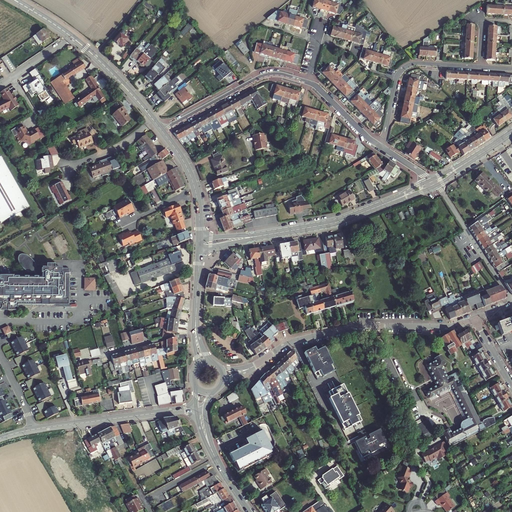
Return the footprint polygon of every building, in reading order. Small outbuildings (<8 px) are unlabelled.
[(314,0),(312,6),(320,9),(322,0),(314,0)] [(322,0),(320,9),(327,11),(330,0),(322,0)] [(330,0),(327,11),(340,15),(345,8),(339,6),(341,0),(330,0)] [(503,13),(511,14),(511,8),(511,0),(504,0),(504,4),(503,13)] [(487,2),(486,11),(495,12),(503,13),(504,4),(496,3),(487,2)] [(267,19),(284,23),(287,14),(275,11),(267,19)] [(292,25),(295,17),(287,14),(284,23),(292,25)] [(304,19),(295,17),(292,25),(301,28),(301,27),(306,28),(308,20),(304,19)] [(347,26),(343,39),(350,41),(353,33),(354,28),(348,26),(350,22),(348,22),(347,26)] [(473,40),(474,31),(474,22),(466,22),(466,25),(461,25),(461,30),(465,30),(465,40),(464,48),(461,48),(460,56),(463,56),(463,57),(472,57),(473,49),(473,40)] [(488,32),(496,33),(499,33),(500,24),(488,23),(488,32)] [(332,26),(330,35),(343,39),(347,26),(342,25),(340,29),(332,26)] [(49,36),(43,28),(33,35),(38,43),(49,36)] [(495,41),(496,33),(488,32),(487,41),(486,49),(494,50),(495,41)] [(361,35),(353,33),(350,41),(363,45),(365,38),(360,37),(361,35)] [(113,42),(118,45),(119,44),(122,47),(125,43),(126,44),(128,41),(119,34),(113,42)] [(260,54),(268,56),(271,48),(272,43),(263,41),(262,45),(259,44),(257,51),(260,52),(260,54)] [(130,57),(137,62),(150,46),(148,44),(144,49),(140,45),(130,57)] [(149,70),(154,64),(149,60),(157,50),(151,45),(150,46),(137,62),(139,65),(139,66),(141,67),(142,67),(143,68),(144,66),(149,70)] [(427,54),(428,46),(414,45),(414,50),(419,51),(419,54),(427,54)] [(279,46),(278,50),(276,58),(283,61),(286,52),(287,49),(279,46)] [(428,46),(427,54),(436,55),(436,46),(428,46)] [(130,48),(122,58),(125,60),(133,51),(130,48)] [(278,50),(271,48),(268,56),(276,58),(278,50)] [(494,59),(494,50),(486,49),(485,58),(494,59)] [(365,53),(361,51),(359,58),(372,61),(374,53),(366,50),(365,53)] [(382,55),(380,64),(391,67),(393,61),(389,60),(392,53),(384,50),(382,55)] [(298,55),(286,52),(283,61),(296,64),(298,55)] [(372,61),(380,64),(382,55),(374,53),(372,61)] [(16,68),(6,54),(2,57),(11,71),(16,68)] [(50,83),(63,102),(72,96),(65,87),(69,84),(70,81),(68,79),(85,68),(79,58),(72,63),(73,65),(69,68),(71,70),(50,83)] [(153,86),(161,79),(158,76),(163,70),(160,68),(165,62),(161,59),(145,78),(147,80),(147,81),(149,82),(150,82),(151,83),(153,86)] [(233,74),(221,61),(212,67),(215,71),(215,70),(219,75),(216,78),(219,82),(227,76),(229,78),(233,74)] [(324,66),(319,71),(328,79),(334,73),(331,70),(333,68),(331,65),(327,69),(324,66)] [(45,84),(35,69),(29,73),(34,81),(31,84),(30,82),(27,85),(30,89),(29,90),(32,96),(37,93),(42,101),(48,97),(44,92),(45,91),(42,86),(45,84)] [(340,78),(334,73),(328,79),(334,85),(340,78)] [(165,75),(163,77),(168,84),(171,82),(165,75)] [(498,75),(488,75),(488,82),(492,82),(492,87),(498,87),(498,75)] [(498,87),(504,87),(504,86),(504,83),(508,83),(508,84),(511,84),(511,76),(498,75),(498,87)] [(90,77),(86,79),(93,90),(75,102),(78,107),(95,95),(99,101),(100,101),(102,103),(106,100),(90,77)] [(161,79),(153,86),(159,92),(168,84),(163,77),(161,79)] [(164,98),(162,100),(164,103),(170,98),(168,96),(168,95),(176,87),(174,85),(175,84),(178,81),(175,78),(171,82),(168,84),(159,92),(164,98)] [(346,84),(340,78),(334,85),(339,91),(346,84)] [(349,81),(346,84),(339,91),(348,99),(354,93),(351,90),(355,86),(351,82),(353,80),(352,78),(349,81)] [(409,79),(407,87),(416,89),(421,90),(423,84),(426,85),(427,83),(418,81),(410,79),(409,79)] [(175,95),(182,104),(187,100),(188,102),(192,98),(190,96),(184,88),(187,86),(185,83),(178,88),(177,89),(179,92),(175,95)] [(168,95),(168,96),(177,89),(178,88),(175,84),(174,85),(176,87),(168,95)] [(281,101),(285,87),(273,84),(270,91),(275,93),(273,99),(278,100),(277,105),(279,105),(281,101)] [(184,88),(190,96),(193,93),(187,86),(184,88)] [(285,87),(281,101),(288,103),(292,89),(285,87)] [(407,87),(405,95),(415,97),(416,89),(407,87)] [(12,98),(6,89),(0,93),(0,94),(5,101),(0,103),(0,111),(9,107),(12,111),(18,106),(14,101),(13,102),(11,98),(12,98)] [(297,100),(302,101),(304,93),(292,89),(288,103),(287,108),(290,109),(291,104),(296,106),(297,100)] [(254,90),(236,99),(240,107),(252,101),(257,110),(258,110),(267,104),(254,90)] [(348,99),(356,108),(362,101),(366,98),(368,95),(367,94),(365,96),(360,91),(356,95),(354,93),(348,99)] [(415,97),(405,95),(404,103),(418,106),(419,100),(423,101),(423,99),(419,98),(415,97)] [(503,98),(501,95),(497,98),(502,105),(503,107),(497,111),(505,122),(511,117),(511,116),(507,110),(510,108),(503,98)] [(74,99),(72,96),(63,102),(64,102),(65,104),(74,99)] [(511,102),(507,96),(503,98),(510,108),(511,106),(511,102)] [(228,103),(232,111),(235,109),(240,107),(236,99),(228,103)] [(368,107),(362,101),(356,108),(362,113),(368,107)] [(229,124),(237,120),(232,111),(228,103),(220,108),(229,124)] [(402,111),(420,114),(421,111),(417,111),(418,106),(404,103),(402,111)] [(113,115),(122,127),(131,120),(125,114),(127,113),(123,107),(113,115)] [(310,120),(313,111),(300,107),(298,114),(303,115),(302,117),(306,119),(305,123),(307,123),(305,127),(308,128),(309,124),(310,120)] [(362,113),(367,119),(374,113),(368,107),(362,113)] [(378,109),(374,113),(367,119),(376,128),(380,123),(377,121),(383,115),(379,111),(381,108),(380,107),(378,109)] [(220,108),(212,112),(219,123),(219,125),(221,127),(222,129),(230,125),(229,124),(220,108)] [(318,122),(320,113),(313,111),(310,120),(318,122)] [(420,114),(402,111),(399,123),(409,125),(410,117),(415,118),(416,117),(419,118),(420,114)] [(498,128),(505,122),(497,111),(495,113),(495,114),(492,116),(494,119),(493,120),(498,128)] [(209,124),(211,128),(212,129),(213,131),(221,127),(219,125),(219,123),(212,112),(205,116),(209,124)] [(315,130),(318,131),(319,126),(329,129),(329,128),(332,119),(327,118),(328,115),(320,113),(318,122),(315,130)] [(197,121),(201,128),(204,134),(212,129),(211,128),(209,124),(205,116),(197,121)] [(201,128),(197,121),(189,125),(193,132),(196,137),(199,142),(201,141),(199,137),(198,137),(200,136),(197,131),(201,128)] [(186,137),(189,141),(196,137),(193,132),(189,125),(181,129),(186,137)] [(19,126),(10,131),(14,137),(15,136),(18,142),(21,141),(27,143),(27,141),(29,142),(30,144),(32,144),(34,143),(34,141),(39,138),(35,130),(29,133),(27,133),(24,127),(21,129),(19,126)] [(484,143),(490,139),(484,130),(486,129),(484,126),(481,128),(481,127),(475,130),(479,133),(484,143)] [(474,149),(479,146),(473,137),(467,131),(465,129),(462,127),(458,132),(463,136),(468,140),(474,149)] [(479,146),(484,143),(479,133),(475,130),(471,127),(467,131),(473,137),(479,146)] [(337,147),(339,138),(332,136),(334,129),(329,128),(329,129),(327,134),(325,141),(324,143),(337,147)] [(77,144),(79,149),(93,143),(87,129),(83,130),(79,132),(81,135),(71,139),(73,144),(76,143),(77,144)] [(181,129),(173,133),(182,145),(185,143),(186,144),(189,143),(190,142),(189,141),(186,137),(181,129)] [(469,152),(474,149),(468,140),(463,136),(458,132),(454,137),(456,139),(463,143),(469,152)] [(264,134),(253,136),(254,142),(255,145),(254,146),(255,151),(266,149),(265,142),(267,142),(266,136),(264,136),(264,134)] [(159,153),(145,135),(138,141),(141,146),(139,147),(142,152),(145,150),(148,155),(151,158),(157,155),(159,153)] [(342,157),(347,140),(339,138),(337,147),(336,151),(341,153),(340,156),(342,157)] [(461,152),(463,156),(469,152),(463,143),(456,139),(453,144),(457,146),(461,152)] [(355,143),(347,140),(342,157),(344,158),(345,154),(351,156),(356,157),(358,153),(359,146),(355,145),(355,143)] [(421,149),(410,141),(408,145),(410,146),(408,149),(405,154),(414,160),(416,157),(418,157),(418,154),(421,149)] [(47,149),(51,156),(52,156),(58,155),(53,146),(47,149)] [(454,148),(453,146),(445,150),(450,158),(461,152),(457,146),(454,148)] [(427,148),(425,151),(430,154),(429,155),(438,162),(441,158),(432,152),(427,148)] [(434,148),(432,152),(441,158),(443,154),(434,148)] [(153,167),(169,154),(165,149),(157,155),(151,158),(148,160),(150,162),(140,168),(142,172),(143,172),(153,167)] [(511,156),(509,151),(500,156),(509,171),(511,169),(511,156)] [(211,161),(217,176),(227,172),(219,152),(213,156),(214,160),(211,161)] [(383,165),(373,153),(353,165),(354,167),(366,160),(375,170),(376,169),(383,165)] [(54,169),(52,156),(51,156),(42,158),(43,160),(36,161),(38,171),(44,170),(45,174),(50,173),(50,169),(54,169)] [(29,208),(0,157),(0,223),(0,224),(9,219),(11,223),(22,216),(20,213),(29,208)] [(121,171),(113,157),(98,162),(99,164),(89,168),(92,178),(101,175),(102,177),(107,175),(108,176),(121,171)] [(157,179),(168,173),(162,161),(153,167),(143,172),(149,183),(155,180),(157,179)] [(399,168),(389,162),(385,167),(383,165),(376,169),(379,173),(377,174),(378,175),(383,178),(381,181),(384,183),(389,175),(393,178),(399,168)] [(168,173),(157,179),(161,186),(169,181),(175,192),(184,187),(175,169),(168,173)] [(375,170),(367,175),(369,178),(374,176),(375,177),(378,175),(377,174),(379,173),(376,169),(375,170)] [(474,181),(487,193),(490,190),(497,196),(502,190),(483,172),(474,181)] [(211,183),(214,190),(223,187),(224,189),(230,187),(226,178),(211,183)] [(368,180),(364,182),(370,193),(374,190),(368,180)] [(71,200),(61,182),(50,188),(54,194),(55,193),(61,205),(71,200)] [(140,195),(147,191),(146,189),(144,186),(137,190),(140,195)] [(217,200),(219,206),(235,200),(234,197),(237,196),(235,189),(227,192),(229,195),(217,200)] [(354,199),(350,191),(337,199),(342,207),(354,199)] [(292,205),(288,205),(290,215),(303,212),(303,210),(311,208),(301,196),(295,198),(296,201),(291,202),(292,205)] [(219,206),(221,212),(242,205),(239,199),(235,200),(219,206)] [(113,208),(119,218),(128,213),(128,215),(134,211),(128,200),(113,208)] [(162,208),(165,216),(169,214),(173,223),(174,222),(177,230),(178,233),(186,231),(184,227),(182,219),(183,219),(180,210),(181,210),(178,202),(162,208)] [(221,212),(223,218),(238,213),(241,211),(240,209),(245,207),(244,204),(242,205),(221,212)] [(223,218),(219,220),(222,226),(231,222),(243,218),(242,216),(239,217),(238,213),(223,218)] [(468,228),(472,233),(480,227),(487,223),(492,220),(490,217),(487,219),(485,216),(468,228)] [(222,226),(224,232),(234,229),(233,226),(243,222),(244,225),(248,223),(246,217),(243,218),(231,222),(222,226)] [(472,233),(474,237),(490,228),(487,223),(480,227),(472,233)] [(490,228),(474,237),(477,242),(493,232),(497,229),(496,227),(491,230),(490,228)] [(189,238),(186,230),(186,231),(178,233),(171,236),(174,244),(189,238)] [(130,231),(127,232),(128,233),(125,234),(124,233),(118,236),(123,246),(129,243),(129,245),(135,242),(136,243),(142,240),(137,231),(131,233),(130,231)] [(493,232),(477,242),(480,246),(497,235),(496,233),(495,234),(493,232)] [(480,246),(483,251),(497,241),(499,241),(497,238),(501,236),(500,234),(497,235),(480,246)] [(335,248),(335,250),(343,248),(340,235),(333,236),(335,248)] [(333,236),(325,238),(327,247),(328,247),(329,254),(336,253),(335,250),(335,248),(333,236)] [(303,241),(305,251),(320,249),(318,239),(303,241)] [(497,241),(483,251),(486,255),(495,250),(504,244),(503,242),(499,244),(497,241)] [(296,242),(288,244),(291,258),(292,262),(303,260),(301,251),(298,252),(296,242)] [(288,244),(279,246),(281,259),(291,258),(288,244)] [(489,260),(502,251),(502,249),(506,246),(504,244),(495,250),(486,255),(489,260)] [(441,251),(438,246),(431,249),(433,254),(441,251)] [(275,256),(273,247),(258,249),(261,267),(268,266),(266,257),(275,256)] [(489,260),(492,264),(500,259),(502,257),(505,255),(506,257),(508,260),(511,257),(511,255),(510,252),(511,251),(509,247),(502,251),(489,260)] [(151,264),(156,277),(175,270),(173,263),(180,261),(179,258),(182,257),(178,249),(167,254),(169,257),(165,258),(165,259),(151,264)] [(258,249),(249,251),(250,260),(254,259),(256,268),(255,268),(257,276),(262,275),(261,267),(258,249)] [(351,250),(343,251),(344,258),(348,258),(349,259),(354,258),(351,250)] [(232,254),(224,263),(230,269),(231,268),(232,270),(234,270),(235,270),(237,268),(237,265),(240,262),(239,260),(240,258),(236,254),(235,256),(232,254)] [(320,261),(322,271),(327,270),(326,265),(325,254),(319,255),(320,261)] [(33,261),(29,257),(24,255),(22,255),(20,255),(19,255),(18,258),(18,260),(19,262),(21,266),(25,270),(30,273),(34,273),(37,276),(37,279),(13,279),(13,277),(0,276),(0,310),(1,310),(1,309),(2,309),(2,308),(8,308),(8,310),(18,310),(18,305),(48,305),(54,305),(69,305),(69,268),(54,268),(54,265),(35,265),(33,261)] [(120,270),(115,258),(98,264),(101,269),(107,266),(110,274),(120,270)] [(492,264),(495,269),(495,268),(503,263),(500,259),(492,264)] [(478,261),(468,267),(473,274),(482,268),(478,261)] [(495,268),(498,273),(509,266),(506,261),(503,263),(495,268)] [(156,277),(151,264),(132,272),(136,284),(156,277)] [(251,278),(253,279),(250,269),(246,268),(245,272),(241,271),(239,275),(251,278)] [(208,275),(206,283),(226,288),(228,288),(232,274),(218,270),(216,277),(208,275)] [(118,301),(125,299),(115,281),(113,282),(109,274),(104,276),(105,277),(118,301)] [(251,278),(239,275),(238,280),(251,283),(251,278)] [(160,285),(162,292),(181,285),(178,279),(160,285)] [(511,282),(511,280),(503,282),(511,294),(511,282)] [(206,283),(205,289),(222,293),(223,291),(225,291),(226,288),(206,283)] [(354,301),(351,292),(341,295),(340,294),(336,295),(335,289),(331,291),(329,284),(325,285),(327,290),(329,297),(332,296),(333,298),(332,298),(335,307),(336,308),(339,307),(339,306),(339,305),(344,304),(344,305),(345,305),(347,304),(348,303),(354,301)] [(176,297),(185,298),(181,285),(162,292),(159,293),(160,295),(162,294),(162,295),(163,295),(164,297),(166,297),(170,296),(169,293),(173,291),(174,297),(176,297)] [(303,288),(304,292),(309,290),(311,295),(315,294),(313,288),(312,285),(303,288)] [(319,287),(321,292),(325,291),(327,299),(321,301),(324,310),(335,307),(332,298),(333,298),(332,296),(329,297),(327,290),(325,285),(319,287)] [(504,292),(500,286),(493,289),(498,302),(506,298),(506,296),(504,292)] [(324,310),(321,301),(317,302),(316,298),(318,295),(318,293),(321,292),(319,287),(313,288),(315,294),(311,295),(311,296),(311,297),(308,298),(313,313),(324,310)] [(490,305),(498,302),(493,289),(485,292),(486,295),(490,305)] [(477,310),(483,307),(475,290),(467,293),(468,295),(463,297),(466,303),(466,304),(467,307),(475,304),(477,310)] [(478,293),(485,307),(490,305),(486,295),(485,292),(484,290),(478,293)] [(434,293),(422,298),(428,312),(432,310),(432,312),(441,308),(438,301),(434,293)] [(456,318),(462,316),(455,300),(452,295),(449,296),(450,299),(447,300),(456,318)] [(243,304),(241,298),(232,296),(232,299),(213,298),(213,306),(231,307),(231,301),(243,304)] [(307,315),(313,313),(308,298),(302,299),(301,296),(295,298),(299,309),(302,308),(303,311),(305,310),(307,315)] [(181,310),(185,298),(176,297),(173,309),(181,310)] [(446,297),(438,301),(441,308),(444,306),(445,310),(449,320),(456,318),(447,300),(446,297)] [(463,297),(455,300),(462,316),(470,313),(467,307),(466,304),(466,303),(463,297)] [(179,321),(181,310),(173,309),(170,320),(179,321)] [(161,328),(163,328),(164,326),(177,327),(179,321),(170,320),(162,319),(161,324),(161,328)] [(241,333),(238,323),(233,323),(233,319),(229,319),(229,323),(231,323),(231,328),(241,333)] [(507,321),(501,324),(504,333),(502,334),(503,336),(511,333),(507,321)] [(263,336),(271,344),(274,342),(274,340),(272,338),(278,333),(272,327),(268,323),(259,331),(260,332),(263,335),(262,335),(263,336)] [(279,325),(272,327),(278,333),(281,332),(279,325)] [(8,326),(2,329),(5,335),(11,332),(8,326)] [(163,328),(161,338),(170,336),(170,333),(176,334),(177,327),(164,326),(163,328)] [(256,356),(266,349),(253,334),(252,333),(250,329),(250,328),(244,332),(250,340),(248,342),(250,346),(250,347),(256,356)] [(132,345),(144,341),(141,330),(128,333),(130,339),(132,345)] [(236,339),(239,334),(231,330),(228,335),(229,336),(235,340),(236,339)] [(467,330),(461,333),(464,337),(464,338),(469,347),(471,346),(472,347),(473,346),(470,341),(472,339),(467,330)] [(258,334),(256,331),(253,334),(266,349),(271,344),(263,336),(262,335),(263,335),(260,332),(258,334)] [(455,340),(453,332),(440,338),(449,356),(456,352),(455,350),(459,348),(455,340)] [(464,337),(461,333),(456,336),(462,346),(464,345),(467,350),(468,349),(468,348),(469,347),(464,338),(464,337)] [(10,343),(14,349),(26,344),(22,337),(10,343)] [(106,348),(115,346),(113,338),(104,340),(106,348)] [(161,342),(162,349),(176,346),(176,338),(161,342)] [(14,349),(17,356),(29,351),(26,344),(14,349)] [(155,350),(154,344),(147,346),(150,356),(151,359),(152,362),(158,360),(157,357),(155,350)] [(147,346),(141,348),(144,358),(145,362),(146,364),(152,362),(151,359),(150,356),(147,346)] [(162,349),(155,350),(157,357),(162,356),(176,352),(176,346),(162,349)] [(92,357),(101,354),(99,347),(90,350),(92,357)] [(141,348),(135,349),(138,359),(139,363),(140,367),(146,365),(146,364),(145,362),(144,358),(141,348)] [(314,348),(304,354),(317,380),(335,371),(324,348),(316,352),(314,348)] [(73,350),(74,357),(81,355),(79,349),(73,350)] [(135,349),(129,351),(132,361),(133,365),(139,363),(138,359),(135,349)] [(292,350),(285,356),(291,364),(290,365),(292,368),(294,370),(295,372),(297,371),(295,367),(299,364),(292,350)] [(129,351),(123,352),(126,363),(127,366),(133,365),(132,361),(129,351)] [(123,352),(117,354),(120,364),(121,368),(122,374),(129,372),(127,366),(126,363),(123,352)] [(472,357),(476,365),(485,360),(481,352),(472,357)] [(120,364),(117,354),(111,356),(112,361),(109,362),(111,372),(118,370),(119,375),(122,374),(121,368),(120,364)] [(55,358),(58,368),(63,366),(67,381),(69,389),(78,387),(76,378),(72,379),(70,371),(69,367),(68,367),(68,365),(66,355),(55,358)] [(291,364),(285,356),(280,361),(286,369),(285,370),(289,374),(290,373),(294,370),(292,368),(290,365),(291,364)] [(484,421),(482,422),(480,423),(459,383),(461,383),(459,381),(458,381),(455,374),(447,378),(442,368),(446,367),(441,357),(434,360),(436,362),(427,367),(432,378),(430,378),(432,382),(435,380),(438,386),(425,393),(428,399),(451,387),(467,420),(465,420),(464,421),(463,422),(462,423),(461,424),(461,425),(461,426),(462,428),(452,433),(450,429),(441,434),(448,448),(485,429),(482,423),(484,422),(484,421)] [(33,360),(22,366),(25,372),(37,367),(33,360)] [(476,365),(481,373),(490,368),(485,360),(476,365)] [(76,365),(80,379),(86,378),(86,377),(92,375),(91,369),(91,368),(91,366),(92,366),(92,365),(92,363),(91,361),(83,363),(76,365)] [(286,369),(280,361),(275,366),(281,374),(284,379),(289,377),(289,375),(289,374),(285,370),(286,369)] [(281,374),(275,366),(270,371),(275,378),(274,379),(278,384),(284,380),(284,379),(281,374)] [(25,372),(28,379),(40,374),(37,367),(25,372)] [(494,376),(490,368),(481,373),(484,379),(486,381),(494,376)] [(178,379),(176,369),(161,372),(161,373),(168,393),(176,392),(175,390),(174,386),(171,386),(170,381),(178,379)] [(275,378),(270,371),(265,375),(270,383),(269,384),(272,389),(276,398),(283,395),(278,385),(278,384),(274,379),(275,378)] [(270,383),(265,375),(260,380),(264,388),(267,394),(270,401),(270,400),(273,399),(276,405),(279,404),(276,398),(272,389),(269,384),(270,383)] [(264,388),(260,380),(250,391),(258,406),(264,403),(264,404),(270,401),(267,394),(264,388)] [(131,381),(120,384),(121,388),(118,388),(119,393),(117,393),(119,404),(132,403),(131,394),(134,393),(131,381)] [(44,383),(33,389),(36,395),(48,390),(44,383)] [(168,393),(165,383),(153,387),(156,398),(158,397),(158,399),(156,400),(158,405),(167,404),(167,403),(171,402),(171,403),(171,405),(183,403),(184,401),(181,391),(176,392),(168,393)] [(490,388),(495,396),(503,391),(499,384),(490,388)] [(346,395),(342,386),(330,391),(333,397),(331,398),(328,399),(341,425),(344,424),(346,429),(363,421),(349,394),(346,395)] [(80,398),(82,406),(100,402),(97,389),(96,390),(92,391),(93,395),(80,397),(80,398)] [(36,395),(39,402),(51,397),(48,390),(36,395)] [(235,391),(226,397),(229,403),(238,399),(235,391)] [(495,396),(499,404),(507,399),(503,391),(495,396)] [(0,410),(9,406),(5,399),(3,400),(2,396),(0,397),(0,410)] [(511,407),(507,399),(499,404),(504,412),(511,407)] [(4,422),(12,418),(10,414),(12,413),(9,406),(0,410),(0,416),(1,418),(3,418),(4,422)] [(56,406),(44,412),(47,419),(59,413),(56,406)] [(224,421),(225,424),(238,418),(243,427),(247,424),(242,415),(246,413),(243,406),(223,416),(224,416),(226,420),(224,421)] [(482,423),(485,429),(497,422),(496,416),(489,416),(484,418),(485,420),(484,421),(484,422),(482,423)] [(185,435),(176,417),(169,418),(174,429),(175,434),(180,432),(181,433),(182,436),(185,435)] [(163,420),(157,422),(162,434),(167,432),(168,436),(175,434),(174,429),(169,418),(163,419),(163,420)] [(420,419),(411,423),(418,437),(422,435),(425,440),(433,436),(431,431),(431,430),(427,421),(422,423),(420,419)] [(128,425),(121,426),(124,434),(132,433),(128,425)] [(123,444),(115,426),(110,428),(102,432),(107,442),(111,450),(110,450),(113,455),(113,456),(115,461),(117,460),(118,463),(120,461),(119,459),(121,458),(113,443),(116,441),(118,446),(119,446),(123,444)] [(511,426),(511,427),(508,429),(503,431),(505,435),(510,432),(511,435),(511,426)] [(364,438),(354,443),(361,458),(387,445),(380,430),(367,436),(368,437),(365,439),(364,438)] [(107,442),(102,432),(97,434),(101,442),(102,444),(110,458),(113,456),(113,455),(110,450),(111,450),(107,442)] [(261,433),(255,436),(258,442),(264,439),(261,433)] [(101,442),(97,434),(84,441),(91,454),(97,450),(96,447),(98,446),(97,444),(101,442)] [(251,453),(251,455),(252,457),(254,457),(263,453),(266,459),(272,456),(264,439),(258,442),(254,444),(253,442),(250,443),(251,445),(250,446),(253,451),(251,452),(251,453)] [(425,453),(421,456),(422,459),(423,460),(425,463),(429,460),(430,462),(436,458),(437,457),(439,460),(446,455),(444,453),(445,453),(440,443),(432,448),(432,449),(433,449),(426,453),(425,453)] [(144,462),(153,457),(149,451),(152,449),(149,444),(138,450),(139,453),(144,462)] [(181,454),(184,459),(197,452),(195,447),(193,449),(190,444),(183,449),(185,452),(181,454)] [(168,458),(180,451),(178,447),(165,453),(168,458)] [(175,480),(191,471),(189,467),(199,461),(197,457),(199,456),(197,452),(184,459),(188,467),(172,476),(175,480)] [(130,458),(129,456),(126,458),(132,471),(136,470),(134,467),(144,462),(139,453),(130,458)] [(412,483),(410,482),(408,478),(409,477),(411,470),(404,468),(401,466),(399,472),(400,472),(398,477),(399,480),(399,481),(400,483),(401,485),(399,490),(408,493),(410,488),(411,488),(412,483)] [(330,486),(329,484),(337,478),(338,480),(343,476),(336,467),(331,470),(331,469),(320,476),(321,477),(320,478),(323,482),(321,483),(325,489),(330,486)] [(267,469),(255,477),(257,481),(259,483),(258,484),(261,490),(272,483),(268,477),(270,475),(267,469)] [(179,486),(183,492),(204,481),(210,478),(206,471),(179,486)] [(218,484),(214,476),(210,478),(204,481),(207,487),(199,492),(200,494),(206,491),(218,484)] [(208,495),(201,499),(203,501),(213,495),(217,493),(224,489),(220,483),(218,484),(206,491),(208,495)] [(203,501),(196,504),(198,507),(210,501),(211,503),(214,501),(216,505),(222,501),(229,497),(224,489),(217,493),(213,495),(203,501)] [(440,492),(434,496),(437,500),(443,496),(440,492)] [(261,505),(265,511),(275,511),(279,510),(280,510),(285,507),(277,493),(271,497),(271,498),(268,501),(266,497),(261,500),(264,504),(261,505)] [(445,511),(448,511),(454,507),(448,498),(449,497),(447,493),(443,496),(437,500),(435,502),(438,506),(440,504),(445,511)] [(235,502),(231,496),(229,497),(222,501),(216,505),(215,505),(217,509),(213,511),(216,511),(223,508),(232,503),(235,502)] [(138,511),(143,510),(140,505),(138,503),(139,503),(140,502),(138,498),(126,505),(129,511),(130,511),(138,511)] [(216,511),(234,511),(237,511),(232,503),(223,508),(216,511)] [(316,511),(321,509),(317,503),(304,511),(316,511)]
